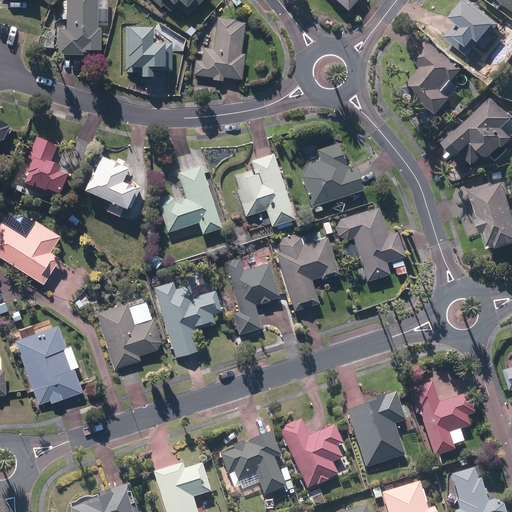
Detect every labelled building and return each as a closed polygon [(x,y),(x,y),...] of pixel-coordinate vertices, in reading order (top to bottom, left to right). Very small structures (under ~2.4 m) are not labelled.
[(57,55),(81,55),(81,52),(89,52),(89,50),(99,50),(99,28),(96,28),(96,0),(65,0),(66,30),(58,30),(57,55)] [(200,0),(152,0),(160,7),(162,4),(169,10),(174,5),(186,16),(200,0)] [(334,0),(346,10),(355,0),(334,0)] [(445,37),(468,55),(473,48),(475,50),(480,44),(485,49),(495,37),(490,33),(497,24),(468,0),(453,18),(457,22),(445,37)] [(511,0),(501,0),(511,8),(511,0)] [(212,80),(222,81),(222,77),(241,80),(244,55),(240,54),(244,23),(234,22),(234,20),(216,18),(212,50),(203,48),(201,62),(194,61),(192,75),(212,78),(212,80)] [(189,36),(194,30),(190,26),(184,32),(189,36)] [(151,27),(124,27),(124,72),(149,72),(149,71),(170,71),(170,42),(151,42),(151,27)] [(406,88),(438,114),(452,97),(451,96),(459,86),(453,81),(463,69),(428,40),(412,58),(423,67),(406,88)] [(88,61),(65,61),(65,69),(88,69),(88,61)] [(459,125),(443,140),(456,154),(454,156),(462,165),(469,159),(474,164),(485,153),(490,157),(502,146),(504,147),(511,139),(511,118),(493,99),(491,99),(462,127),(459,125)] [(452,114),(456,118),(460,114),(456,110),(452,114)] [(57,165),(49,162),(56,145),(36,136),(28,156),(30,157),(24,171),(25,172),(21,181),(43,191),(44,188),(53,192),(54,191),(57,192),(65,175),(55,170),(57,165)] [(312,206),(314,212),(321,210),(319,205),(362,190),(354,167),(347,169),(343,157),(342,158),(337,143),(316,150),(319,161),(306,165),(300,178),(310,207),(312,206)] [(89,171),(81,190),(108,202),(105,211),(119,217),(122,208),(123,209),(124,206),(129,208),(139,186),(120,179),(125,167),(99,155),(91,172),(89,171)] [(271,227),(275,226),(276,230),(291,225),(290,221),(293,220),(272,155),(250,162),(254,175),(251,176),(250,170),(234,175),(238,190),(236,191),(245,216),(266,210),(271,227)] [(198,222),(201,234),(220,228),(200,166),(177,174),(185,198),(182,199),(182,197),(173,200),(172,198),(167,195),(160,197),(157,203),(167,233),(198,222)] [(494,173),(496,180),(504,178),(502,171),(494,173)] [(470,190),(473,200),(475,199),(479,211),(482,210),(484,218),(481,219),(486,232),(488,232),(492,245),(500,243),(501,248),(511,244),(511,197),(507,182),(494,186),(493,182),(470,190)] [(377,207),(339,219),(334,227),(337,236),(345,240),(352,238),(365,281),(387,274),(384,262),(389,260),(391,268),(402,265),(399,257),(402,257),(395,232),(385,235),(377,207)] [(66,219),(73,226),(78,221),(70,214),(66,219)] [(0,221),(0,257),(42,284),(58,258),(49,252),(59,236),(34,221),(25,236),(1,221),(0,221)] [(330,232),(327,222),(321,224),(324,234),(330,232)] [(271,226),(242,234),(245,242),(273,235),(271,226)] [(280,251),(275,253),(294,311),(317,303),(318,303),(310,280),(320,277),(320,279),(337,274),(325,238),(301,245),(299,237),(292,234),(282,238),(277,243),(280,251)] [(155,269),(161,259),(154,255),(148,264),(155,269)] [(232,314),(238,334),(261,328),(253,304),(259,303),(259,304),(268,302),(268,300),(278,297),(268,264),(242,271),(239,259),(224,263),(239,312),(232,314)] [(153,289),(174,358),(200,350),(194,330),(214,324),(211,315),(220,312),(214,290),(191,297),(188,286),(174,290),(172,283),(153,289)] [(74,303),(78,308),(83,305),(79,300),(74,303)] [(96,313),(115,368),(140,360),(138,355),(156,350),(160,342),(152,318),(133,324),(126,303),(96,313)] [(10,314),(13,323),(21,320),(18,312),(10,314)] [(56,325),(14,341),(38,405),(49,401),(50,403),(81,392),(72,369),(77,367),(69,345),(64,347),(56,325)] [(418,414),(433,458),(454,451),(448,435),(469,427),(466,417),(474,415),(467,394),(438,404),(431,384),(407,392),(415,415),(418,414)] [(346,413),(365,469),(404,456),(393,425),(405,422),(395,394),(384,398),(384,396),(365,402),(366,406),(346,413)] [(279,431),(307,489),(336,475),(331,464),(341,460),(336,448),(342,445),(333,426),(308,438),(300,421),(279,431)] [(234,451),(220,457),(227,474),(233,472),(237,482),(255,475),(258,484),(263,496),(284,488),(272,459),(279,456),(270,434),(248,443),(249,445),(244,446),(242,442),(232,446),(234,451)] [(432,468),(441,465),(438,457),(429,459),(432,468)] [(153,473),(164,511),(196,511),(192,499),(209,493),(201,465),(184,470),(182,464),(153,473)] [(451,511),(504,511),(502,506),(493,500),(486,503),(480,479),(475,480),(472,469),(451,475),(458,501),(456,501),(458,510),(451,511)] [(426,510),(419,486),(418,483),(381,493),(386,511),(433,511),(433,509),(432,508),(426,510)] [(70,509),(68,510),(68,511),(136,511),(128,484),(106,491),(106,492),(98,494),(98,496),(69,504),(70,509)] [(372,489),(374,499),(381,497),(378,488),(372,489)]
